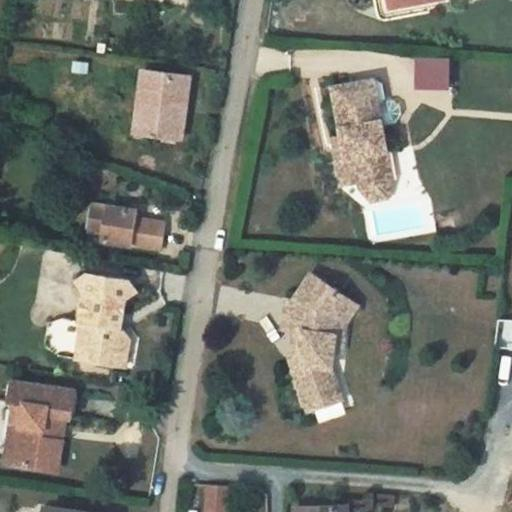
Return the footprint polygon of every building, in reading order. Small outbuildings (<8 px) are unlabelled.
[(369,0),(362,1),(366,27),(419,18),(418,13),(442,10),(449,0),(448,0),(369,0)] [(448,0),(449,0),(442,10),(467,6),(466,0),(448,0)] [(412,55),(411,87),(447,87),(447,55),(412,55)] [(117,70),(115,94),(124,96),(121,137),(160,140),(166,74),(117,70)] [(316,193),(337,190),(335,198),(345,210),(362,208),(367,192),(356,179),(353,161),(361,160),(357,134),(370,132),(377,123),(375,115),(368,110),(358,111),(360,106),(358,93),(354,89),(350,90),(349,89),(308,96),(317,146),(319,159),(310,160),(316,193)] [(121,137),(124,96),(115,94),(111,136),(121,137)] [(308,148),(310,160),(319,159),(317,146),(308,148)] [(361,160),(353,161),(356,179),(367,192),(361,160)] [(137,254),(139,236),(110,232),(111,222),(113,212),(85,208),(80,246),(137,254)] [(111,222),(110,232),(139,236),(140,226),(111,222)] [(62,326),(103,332),(107,302),(116,296),(107,284),(67,279),(55,287),(64,298),(59,325),(62,326)] [(272,353),(268,383),(282,417),(315,405),(304,374),(306,356),(308,342),(316,343),(318,329),(330,312),(284,280),(266,307),(259,306),(255,335),(266,337),(264,352),(272,353)] [(111,345),(103,332),(62,326),(56,365),(107,373),(111,345)] [(316,343),(308,342),(306,356),(314,358),(316,343)] [(272,353),(264,352),(262,365),(268,383),(272,353)] [(0,391),(0,471),(35,477),(43,420),(53,422),(56,399),(0,391)] [(199,511),(225,511),(229,484),(204,481),(199,511)] [(319,511),(320,495),(275,495),(276,511),(319,511)]
